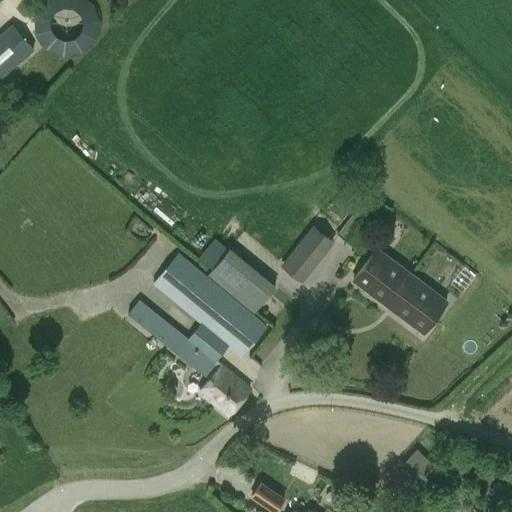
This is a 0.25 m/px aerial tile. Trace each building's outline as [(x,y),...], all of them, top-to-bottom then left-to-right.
[(90,0),(41,0),(39,49),(87,52),(90,0)] [(0,80),(34,51),(12,25),(0,35),(0,80)] [(368,195),(337,235),(357,251),(384,216),(388,210),(368,195)] [(315,226),(285,263),(303,278),(334,241),(315,226)] [(422,331),(445,300),(387,256),(377,248),(354,279),(422,331)] [(180,251),(153,284),(201,323),(228,345),(241,355),(267,323),(180,251)] [(189,337),(141,299),(128,315),(203,376),(205,373),(216,359),(189,337)] [(228,345),(201,323),(196,328),(189,337),(216,359),(228,345)] [(222,364),(216,359),(205,373),(211,378),(201,390),(229,413),(232,412),(251,389),(222,364)] [(435,469),(415,450),(401,465),(421,484),(435,469)] [(271,511),(273,511),(284,496),(261,480),(250,497),(271,511)]
